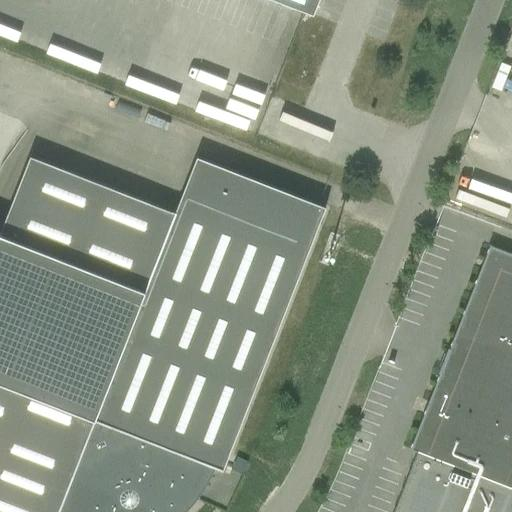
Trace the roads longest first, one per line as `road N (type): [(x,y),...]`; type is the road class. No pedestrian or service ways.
road 1 (unclassified): [(273,511),(333,400),(489,0)]
road 2 (unknown): [(0,0),(173,75)]
